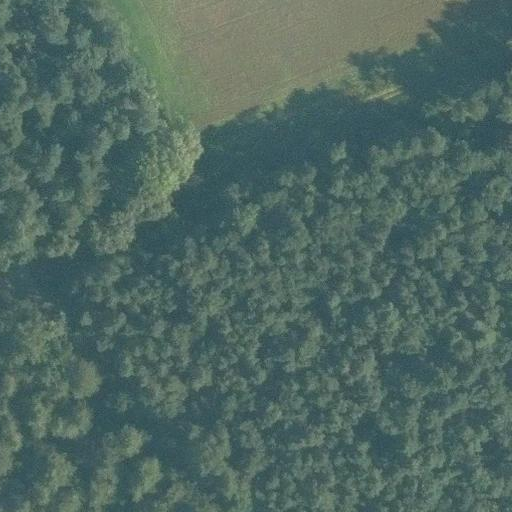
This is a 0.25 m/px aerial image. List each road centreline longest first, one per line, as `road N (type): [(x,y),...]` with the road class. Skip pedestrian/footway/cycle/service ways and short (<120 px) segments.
road 1 (track): [(511,43),(172,185),(84,230),(28,284)]
road 2 (unclassified): [(262,511),(112,341),(28,284),(0,281)]
